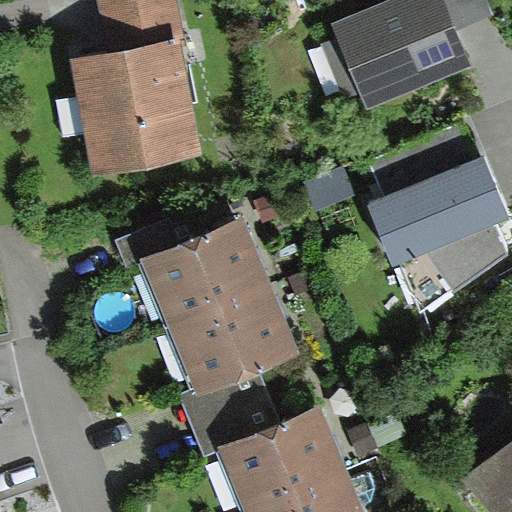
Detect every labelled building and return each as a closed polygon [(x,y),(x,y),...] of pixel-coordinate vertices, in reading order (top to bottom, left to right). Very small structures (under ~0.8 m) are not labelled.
[(85,56),(103,160),(186,146),(161,0),(101,0),(111,52),(85,56)] [(337,34),(318,41),(341,98),(455,54),(444,26),(483,10),(478,0),(372,0),(330,17),(337,34)] [(501,242),(453,129),(366,166),(379,197),(369,201),(390,250),(427,234),(450,283),(501,242)] [(245,218),(141,258),(193,390),(195,396),(259,371),(299,355),(245,218)] [(280,425),(259,371),(195,396),(193,390),(180,395),(204,455),(218,450),(280,425)] [(363,511),(319,408),(280,425),(218,450),(243,511),(363,511)] [(511,511),(511,441),(473,475),(504,511),(511,511)]
